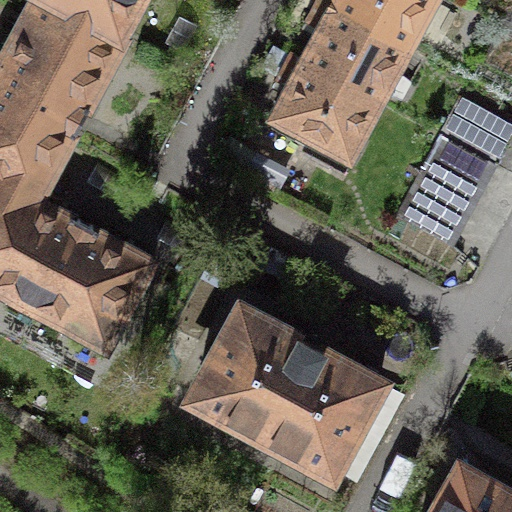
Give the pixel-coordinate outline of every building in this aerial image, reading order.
[(82,118),(126,39),(54,0),(31,0),(0,57),(0,184),(36,203),(39,196),(82,118)] [(142,0),(54,0),(126,39),(127,37),(123,35),(142,0)] [(380,101),(410,47),(323,0),(316,0),(306,19),(312,22),(318,25),(316,28),(318,29),(302,59),(380,101)] [(323,0),(410,47),(434,0),(323,0)] [(511,5),(502,26),(511,31),(511,5)] [(511,31),(502,26),(484,59),(511,74),(511,31)] [(380,101),(302,59),(290,53),(277,78),(283,81),(288,84),(271,116),(349,158),(380,101)] [(511,123),(461,95),(440,134),(491,161),(501,142),(511,123)] [(469,201),(491,161),(440,134),(397,214),(447,242),(469,201)] [(76,216),(39,196),(36,203),(0,184),(0,290),(107,347),(155,259),(76,216)] [(310,342),(242,305),(194,394),(331,468),(379,379),(310,342)] [(511,511),(511,493),(462,465),(435,511),(511,511)]
